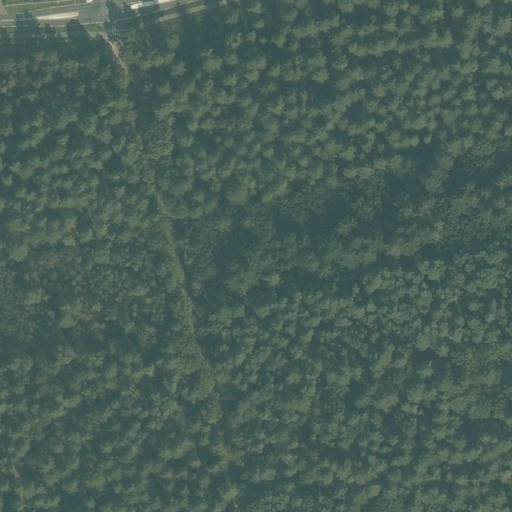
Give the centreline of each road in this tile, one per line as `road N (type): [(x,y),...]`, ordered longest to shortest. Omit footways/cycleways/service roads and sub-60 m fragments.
road 1 (track): [(237,511),(111,11)]
road 2 (track): [(186,314),(511,232)]
